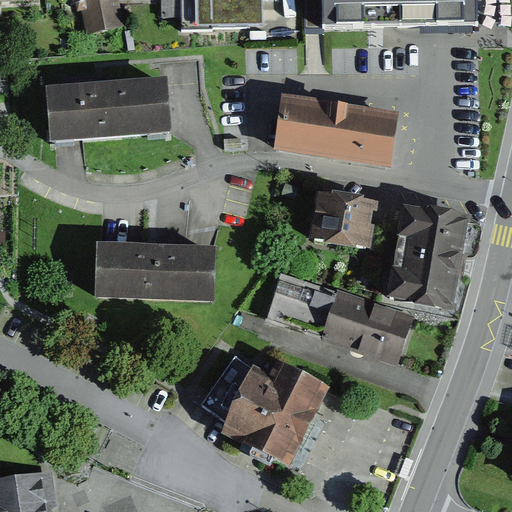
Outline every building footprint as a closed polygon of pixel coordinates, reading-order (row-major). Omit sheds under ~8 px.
[(116,0),(68,0),(77,36),(122,26),(116,0)] [(262,30),(261,0),(215,0),(217,31),(262,30)] [(324,0),(325,33),(478,31),(477,0),(324,0)] [(164,87),(48,94),(51,155),(168,148),(164,87)] [(399,122),(281,105),(275,161),(392,179),(399,122)] [(377,207),(316,197),(307,246),(368,257),(377,207)] [(469,224),(403,213),(387,308),(453,323),(469,224)] [(213,253),(93,250),(91,305),(212,309),(213,253)] [(338,303),(283,286),(268,323),(324,339),(338,303)] [(399,370),(420,319),(387,308),(341,293),(338,303),(324,339),(399,370)] [(277,369),(271,380),(235,361),(203,412),(224,428),(229,431),(222,444),(289,477),(329,397),(277,369)] [(55,511),(50,478),(0,486),(0,511),(55,511)]
